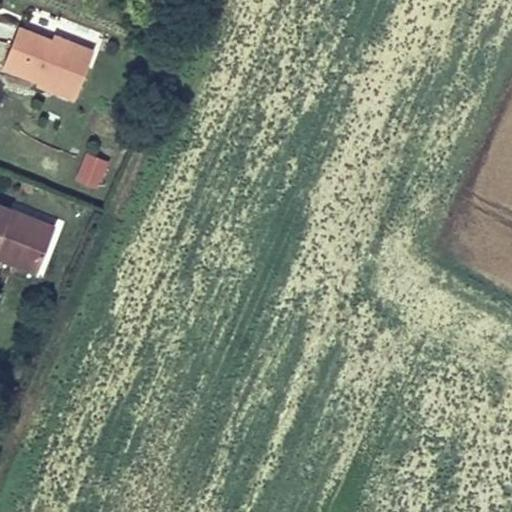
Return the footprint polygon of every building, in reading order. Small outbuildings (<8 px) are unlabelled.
[(101,54),(60,38),(58,45),(25,32),(8,70),(46,85),(50,76),(86,90),(101,54)] [(50,76),(46,85),(45,87),(81,102),(86,90),(50,76)] [(95,185),(104,162),(88,156),(79,179),(95,185)] [(55,232),(0,210),(0,253),(40,269),(55,232)] [(0,263),(37,277),(40,269),(0,253),(0,263)]
